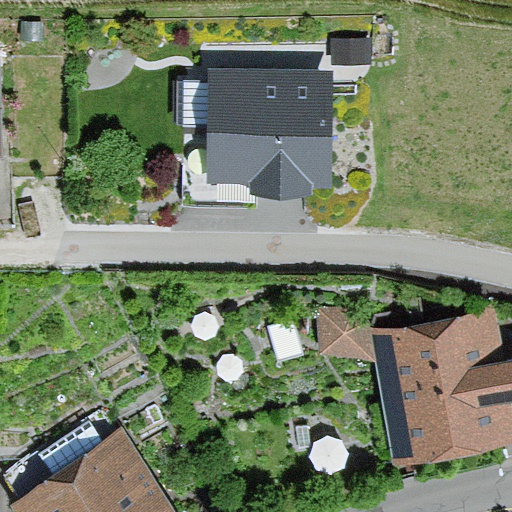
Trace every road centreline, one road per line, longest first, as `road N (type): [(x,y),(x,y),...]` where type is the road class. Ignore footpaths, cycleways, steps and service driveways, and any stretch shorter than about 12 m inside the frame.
road 1 (residential): [(511,271),(339,249),(0,250)]
road 2 (tertiary): [(511,493),(389,511)]
